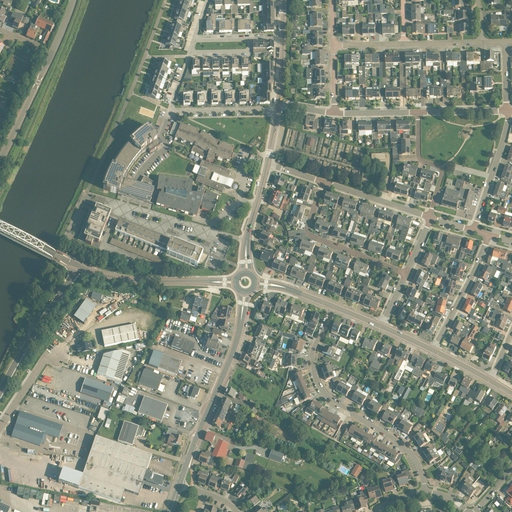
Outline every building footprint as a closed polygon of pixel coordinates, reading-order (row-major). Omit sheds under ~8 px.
[(13,2),(7,0),(0,0),(0,1),(4,2),(3,6),(10,8),(13,2)] [(224,0),(212,0),(212,2),(215,2),(215,7),(221,7),(221,10),(221,15),(225,15),(225,7),(224,0)] [(224,0),(225,7),(230,7),(230,15),(234,15),(234,3),(231,3),(230,0),(224,0)] [(243,7),(243,0),(237,0),(237,3),(234,3),(234,15),(238,15),(238,7),(243,7)] [(253,2),(250,2),(249,0),(243,0),(243,7),(249,6),(249,14),(253,14),(253,2)] [(368,2),(368,0),(361,0),(362,3),(365,3),(365,6),(367,6),(368,15),(372,15),(371,2),(368,2)] [(385,14),(385,10),(385,5),(382,5),(381,0),(373,0),(374,1),(377,1),(377,4),(377,5),(380,6),(380,15),(381,14),(385,14)] [(262,12),(273,12),(273,11),(273,2),(273,1),(273,2),(267,2),(266,2),(262,2),(262,12)] [(308,12),(315,12),(315,9),(322,9),(321,2),(312,2),(312,9),(307,9),(307,12),(308,12)] [(179,4),(178,9),(189,13),(186,12),(188,7),(190,8),(179,4)] [(187,18),(189,13),(178,9),(176,14),(187,18)] [(500,25),(506,25),(506,16),(511,16),(511,10),(504,10),(505,16),(491,17),(491,28),(494,27),(494,28),(496,28),(496,27),(500,27),(500,25)] [(273,12),(262,12),(263,22),(273,22),(273,21),(273,12)] [(310,22),(322,21),(322,15),(315,15),(315,12),(308,12),(308,15),(310,15),(310,22)] [(455,21),(459,21),(468,21),(468,13),(459,14),(455,14),(455,21)] [(24,14),(23,16),(20,22),(18,21),(20,17),(14,14),(12,19),(16,20),(12,28),(18,30),(21,22),(24,24),(26,18),(27,16),(24,14)] [(176,23),(182,25),(183,23),(185,23),(187,18),(176,14),(174,19),(174,20),(177,21),(176,23)] [(204,33),(213,33),(213,29),(216,29),(216,23),(216,15),(211,15),(211,23),(206,23),(206,29),(204,29),(204,33)] [(39,18),(35,26),(47,31),(41,44),(45,46),(54,25),(39,18)] [(225,33),(232,33),(232,29),(235,29),(235,23),(234,20),(229,20),(229,22),(225,22),(225,33)] [(308,28),(308,31),(315,31),(315,28),(322,28),(322,21),(310,22),(310,28),(308,28)] [(216,29),(219,29),(219,33),(225,33),(225,22),(219,22),(219,23),(216,23),(216,29)] [(235,23),(235,29),(238,29),(238,31),(238,32),(244,32),(244,22),(238,22),(235,23)] [(250,22),(244,22),(244,32),(250,32),(250,29),(253,28),(253,22),(250,22)] [(273,22),(263,22),(264,22),(264,27),(264,32),(266,32),(274,32),(273,25),(273,22)] [(182,25),(176,23),(175,25),(172,24),(172,25),(171,30),(182,33),(183,28),(184,28),(181,27),(182,25)] [(33,32),(35,27),(31,25),(26,37),(30,39),(33,32)] [(424,35),(424,30),(423,25),(416,25),(416,27),(412,27),(412,35),(424,35)] [(33,32),(30,39),(34,41),(39,29),(35,27),(33,32)] [(169,35),(178,38),(178,37),(179,33),(182,33),(171,30),(169,35),(169,34),(169,35)] [(303,35),(309,34),(313,34),(313,41),(322,41),(322,34),(319,34),(319,31),(315,31),(308,31),(303,31),(303,35)] [(178,38),(169,35),(167,40),(176,43),(178,38)] [(170,47),(169,50),(173,50),(174,48),(176,43),(167,40),(166,45),(165,45),(170,47)] [(322,47),(322,41),(313,41),(310,41),(310,43),(307,45),(308,50),(318,50),(318,47),(322,47)] [(263,54),(263,43),(253,43),(253,44),(253,49),(253,50),(253,54),(263,54)] [(263,43),(263,54),(263,53),(269,53),(273,53),(273,50),(273,43),(266,43),(263,43)] [(316,60),(325,60),(325,53),(318,53),(318,50),(308,50),(302,51),(302,55),(311,55),(311,54),(316,54),(316,60)] [(484,69),(484,72),(494,72),(494,67),(490,68),(490,62),(494,62),(494,54),(487,54),(487,65),(484,66),(484,69)] [(406,55),(406,60),(406,64),(403,64),(403,72),(403,78),(406,78),(406,72),(406,68),(413,68),(413,66),(413,55),(406,55)] [(383,79),(382,72),(382,63),(379,63),(379,56),(372,56),(372,65),(372,68),(379,68),(379,72),(379,79),(383,79)] [(385,56),(385,61),(385,63),(382,63),(382,72),(383,79),(386,79),(386,69),(392,69),(392,64),(392,56),(385,56)] [(217,60),(212,60),(213,73),(222,73),(222,59),(222,60),(222,66),(219,66),(219,64),(219,63),(217,63),(217,60)] [(232,70),(232,59),(232,66),(229,66),(229,63),(229,62),(227,62),(227,59),(222,59),(222,73),(232,73),(232,70)] [(232,59),(232,70),(236,70),(236,73),(242,73),(242,59),(241,59),(242,66),(239,66),(238,63),(238,62),(237,62),(237,59),(232,59)] [(246,59),(242,59),(242,70),(245,70),(246,72),(252,72),(251,65),(248,65),(248,63),(246,63),(246,59)] [(158,65),(158,66),(169,70),(169,69),(167,69),(166,69),(168,64),(169,62),(169,61),(165,61),(164,62),(160,60),(160,61),(158,66),(158,65)] [(199,67),(199,64),(199,63),(198,63),(198,60),(193,60),(193,66),(191,66),(192,71),(196,71),(197,74),(203,73),(203,60),(202,60),(203,67),(199,67)] [(203,60),(203,73),(213,73),(212,60),(212,66),(209,66),(209,64),(209,63),(207,63),(207,60),(203,60)] [(316,66),(313,66),(311,67),(311,70),(318,70),(318,67),(325,66),(325,60),(316,60),(316,66)] [(261,74),(272,74),(272,64),(266,64),(265,64),(261,64),(261,74)] [(167,75),(169,70),(158,66),(156,71),(167,75)] [(311,79),(325,79),(325,73),(318,73),(318,70),(311,70),(311,73),(312,73),(312,79),(311,79)] [(154,76),(163,79),(164,74),(167,75),(156,71),(155,76),(154,76)] [(272,74),(261,74),(262,84),(261,84),(273,84),(272,84),(272,74)] [(154,78),(153,81),(161,84),(163,79),(154,76),(154,78)] [(423,78),(423,84),(423,90),(427,90),(427,98),(429,98),(429,99),(430,99),(430,98),(434,98),(434,90),(433,87),(427,87),(427,84),(426,78),(423,78)] [(447,98),(450,98),(450,99),(451,99),(451,98),(454,98),(454,90),(454,87),(447,87),(447,78),(443,78),(444,84),(444,87),(444,94),(447,94),(447,98)] [(325,86),(325,79),(311,79),(312,86),(312,89),(318,89),(318,86),(325,86)] [(390,99),(393,99),(393,91),(393,88),(389,88),(386,85),(386,79),(383,79),(383,83),(383,96),(386,96),(386,99),(389,99),(389,100),(390,100),(390,99)] [(477,92),(477,87),(485,87),(485,90),(492,90),(492,79),(476,79),(476,83),(470,83),(470,92),(477,92)] [(161,84),(153,81),(151,84),(151,86),(150,86),(159,89),(160,89),(159,89),(161,84)] [(380,96),(383,96),(383,83),(379,83),(379,87),(373,87),(373,91),(373,99),(376,99),(376,100),(377,100),(377,99),(380,99),(380,96)] [(273,84),(261,84),(261,89),(259,89),(259,94),(271,94),(270,84),(272,84),(273,84)] [(159,89),(150,86),(151,86),(149,91),(148,91),(158,94),(157,94),(159,89)] [(323,89),(318,89),(312,89),(308,89),(308,92),(311,92),(311,100),(315,100),(316,99),(325,99),(325,92),(323,92),(323,89)] [(359,92),(352,92),(353,100),(356,100),(357,100),(360,100),(360,97),(363,97),(363,90),(359,90),(359,92)] [(369,100),(373,99),(373,91),(366,92),(366,90),(363,90),(363,97),(366,97),(366,100),(369,100)] [(147,96),(155,99),(157,94),(158,95),(158,94),(148,91),(149,91),(147,96)] [(232,105),(232,102),(232,101),(235,101),(235,102),(235,91),(229,91),(229,94),(225,94),(225,101),(224,101),(224,105),(225,105),(232,105)] [(239,105),(244,105),(246,105),(246,101),(249,101),(249,102),(249,91),(243,91),(243,94),(239,94),(239,100),(238,100),(238,104),(239,104),(239,105)] [(183,105),(183,106),(190,106),(190,102),(193,102),(193,103),(193,92),(187,92),(187,95),(183,95),(183,101),(182,101),(182,105),(183,105)] [(207,103),(207,92),(201,92),(201,95),(197,95),(197,101),(196,101),(196,105),(197,105),(197,106),(204,106),(204,102),(207,102),(207,103)] [(218,105),(218,103),(218,101),(221,101),(221,103),(221,92),(215,92),(215,95),(211,95),(211,101),(210,101),(210,105),(211,105),(218,105)] [(271,94),(259,94),(259,95),(260,100),(259,100),(259,105),(263,104),(263,105),(269,104),(269,94),(270,94),(270,95),(271,95),(271,94)] [(0,125),(3,119),(8,111),(0,106),(0,125)] [(317,131),(318,128),(319,123),(314,122),(315,119),(307,118),(306,126),(313,128),(313,130),(317,131)] [(326,121),(325,126),(325,129),(324,129),(324,132),(324,133),(331,133),(331,132),(335,133),(336,126),(332,126),(332,121),(326,121)] [(174,122),(169,134),(174,136),(179,124),(174,122)] [(340,141),(341,141),(343,141),(343,135),(348,135),(348,131),(352,131),(352,123),(343,123),(343,126),(340,126),(340,141)] [(384,136),(384,132),(384,123),(378,124),(378,132),(378,133),(375,133),(375,140),(378,140),(378,136),(384,136)] [(394,133),(394,140),(397,140),(397,136),(399,135),(399,131),(403,131),(403,123),(397,123),(397,131),(397,133),(394,133)] [(233,148),(220,143),(218,147),(216,146),(218,142),(202,132),(200,136),(197,135),(199,130),(180,124),(178,132),(177,132),(175,138),(193,146),(194,143),(195,144),(194,146),(191,151),(196,154),(199,156),(204,159),(204,158),(207,158),(206,161),(209,162),(208,163),(202,161),(199,168),(196,167),(193,174),(198,176),(195,182),(202,185),(201,189),(202,190),(204,186),(222,193),(224,187),(230,189),(233,182),(228,179),(230,172),(210,164),(211,163),(213,163),(215,155),(216,156),(215,158),(229,162),(231,156),(234,147),(233,147),(233,148)] [(129,149),(127,151),(126,149),(125,149),(123,153),(125,154),(123,156),(122,155),(121,155),(123,156),(122,158),(120,157),(117,161),(119,162),(118,164),(116,163),(114,166),(116,168),(114,170),(112,168),(110,172),(107,178),(108,178),(110,179),(107,184),(105,183),(104,185),(104,187),(104,188),(104,187),(107,188),(106,191),(109,192),(118,194),(118,195),(119,194),(150,203),(153,193),(154,189),(153,189),(154,184),(144,177),(140,184),(139,185),(122,180),(122,179),(123,179),(126,173),(129,168),(133,163),(136,158),(140,154),(145,149),(146,148),(147,150),(150,154),(160,147),(159,147),(158,145),(160,144),(158,141),(158,140),(151,129),(151,130),(149,131),(147,129),(148,129),(147,128),(143,131),(144,131),(145,133),(141,137),(139,135),(139,134),(135,138),(133,140),(131,142),(132,142),(133,144),(132,145),(130,144),(127,147),(129,149)] [(408,178),(409,175),(411,168),(405,166),(403,173),(402,177),(408,178)] [(417,169),(411,168),(409,175),(415,177),(418,169),(417,169)] [(429,172),(423,171),(420,178),(427,180),(429,172)] [(427,180),(428,181),(433,182),(435,174),(429,172),(427,180)] [(511,175),(504,172),(501,179),(508,181),(511,182),(511,178),(511,175)] [(159,178),(158,183),(157,191),(161,191),(161,195),(159,194),(156,206),(197,218),(200,207),(202,207),(201,210),(213,213),(217,196),(206,193),(206,195),(203,195),(205,190),(202,190),(201,189),(198,188),(196,195),(191,194),(192,183),(159,178)] [(275,185),(278,187),(282,188),(285,181),(278,178),(275,185)] [(455,187),(456,187),(463,189),(465,182),(457,180),(455,187)] [(502,192),(505,193),(508,194),(509,192),(506,191),(507,187),(498,183),(496,190),(502,192)] [(301,188),(299,194),(302,195),(309,197),(311,191),(307,190),(308,187),(303,185),(302,188),(301,188)] [(395,193),(401,195),(403,187),(397,186),(394,193),(395,193)] [(272,198),(289,205),(291,200),(281,196),(282,195),(280,194),(282,188),(278,187),(277,190),(278,191),(276,193),(274,192),(273,195),(272,195),(271,197),(272,198)] [(409,189),(403,187),(401,195),(407,197),(409,189)] [(460,210),(461,208),(465,191),(461,189),(460,193),(446,189),(444,198),(452,200),(449,208),(457,210),(457,209),(460,210)] [(502,192),(496,190),(494,196),(500,198),(502,192)] [(415,199),(421,201),(423,193),(417,191),(414,199),(415,199)] [(461,208),(460,210),(464,211),(465,209),(469,210),(474,193),(465,191),(461,208)] [(429,195),(423,193),(421,201),(427,203),(429,195)] [(309,197),(302,195),(299,194),(297,198),(300,199),(300,201),(307,203),(309,197)] [(331,203),(333,196),(327,194),(325,201),(331,203)] [(333,196),(331,203),(334,205),(332,209),(335,210),(337,205),(339,198),(333,196)] [(286,212),(289,205),(272,198),(269,204),(273,206),(273,207),(286,212)] [(442,206),(449,208),(452,200),(444,198),(442,206)] [(347,213),(349,209),(351,202),(345,200),(341,211),(347,213)] [(353,218),(351,222),(354,223),(357,214),(358,211),(355,210),(357,204),(351,202),(349,209),(355,211),(353,218)] [(501,217),(505,218),(505,219),(503,226),(510,228),(511,218),(511,217),(506,216),(505,216),(506,211),(507,211),(509,204),(505,203),(504,208),(501,216),(501,217)] [(96,206),(96,207),(94,211),(90,210),(77,240),(91,246),(93,241),(99,243),(103,232),(106,223),(107,223),(111,212),(96,206)] [(360,215),(357,214),(354,223),(357,224),(359,219),(360,219),(361,217),(366,219),(369,208),(363,206),(361,213),(360,215)] [(298,207),(296,213),(303,215),(305,209),(298,207)] [(501,216),(504,208),(500,207),(498,212),(491,210),(490,214),(489,217),(490,217),(489,218),(489,219),(488,222),(495,224),(497,216),(497,215),(501,216)] [(376,210),(369,208),(366,219),(372,221),(370,228),(373,229),(376,217),(373,216),(376,210)] [(385,221),(387,214),(381,212),(379,218),(376,217),(373,229),(376,230),(379,219),(385,221)] [(292,215),(291,218),(294,219),(298,221),(301,222),(303,215),(296,213),(294,216),(292,215)] [(394,216),(387,214),(385,221),(391,223),(394,216)] [(278,223),(274,221),(265,218),(265,219),(264,219),(263,221),(264,222),(263,225),(268,227),(266,231),(274,234),(275,229),(270,228),(271,224),(276,226),(278,223)] [(294,219),(291,218),(289,224),(296,227),(298,221),(294,219)] [(393,229),(391,235),(394,236),(395,230),(398,231),(400,226),(403,227),(406,220),(399,218),(395,230),(393,229)] [(321,223),(318,222),(315,230),(321,232),(324,224),(325,220),(322,219),(321,223)] [(403,227),(400,238),(406,240),(407,237),(405,236),(406,232),(408,233),(412,222),(406,220),(403,227)] [(124,223),(119,221),(115,231),(120,234),(124,223)] [(125,236),(129,226),(124,223),(120,234),(125,236)] [(330,226),(324,224),(321,232),(328,234),(330,226)] [(130,238),(134,228),(129,226),(125,236),(130,238)] [(135,240),(139,230),(134,228),(130,238),(135,240)] [(333,237),(339,239),(342,231),(335,229),(333,237)] [(141,242),(145,232),(139,230),(135,240),(141,242)] [(348,233),(342,231),(339,239),(345,241),(348,233)] [(146,244),(150,234),(145,232),(141,242),(146,244)] [(263,232),(263,233),(261,236),(262,236),(260,240),(266,242),(265,245),(264,245),(263,245),(271,248),(274,241),(270,239),(271,235),(263,232)] [(151,246),(155,236),(150,234),(146,244),(151,246)] [(439,246),(440,243),(441,243),(443,235),(436,234),(435,237),(434,241),(433,245),(439,246)] [(156,248),(160,238),(155,236),(151,246),(156,248)] [(351,244),(357,246),(359,238),(353,236),(351,244)] [(445,247),(449,248),(447,255),(450,256),(451,252),(455,239),(448,237),(446,244),(445,247)] [(161,250),(165,240),(160,238),(156,248),(161,250)] [(366,240),(359,238),(357,246),(363,248),(366,240)] [(461,241),(455,239),(451,252),(454,252),(455,249),(458,250),(459,247),(461,241)] [(170,242),(165,240),(161,250),(166,252),(170,242)] [(202,253),(171,240),(170,242),(166,252),(167,253),(167,254),(197,267),(198,264),(202,253)] [(306,251),(309,244),(303,241),(300,249),(306,251)] [(471,251),(473,244),(467,242),(465,249),(462,249),(461,253),(464,254),(464,253),(469,255),(472,256),(474,251),(471,251)] [(375,253),(377,245),(371,243),(368,251),(375,253)] [(309,244),(306,251),(312,254),(315,246),(309,244)] [(383,247),(377,245),(375,253),(381,255),(383,247)] [(324,258),(327,251),(321,248),(318,256),(324,258)] [(396,248),(395,252),(392,260),(399,262),(402,250),(396,248)] [(392,260),(395,252),(389,250),(386,258),(392,260)] [(499,259),(501,252),(495,250),(493,257),(489,257),(487,264),(490,265),(492,258),(499,259)] [(333,253),(327,251),(324,258),(330,261),(333,253)] [(273,261),(274,257),(276,254),(270,252),(269,255),(264,253),(261,260),(268,263),(269,260),(273,261)] [(427,254),(424,260),(430,263),(435,265),(439,257),(433,254),(429,252),(428,255),(427,254)] [(507,253),(501,252),(499,259),(498,262),(504,264),(502,270),(506,272),(508,264),(509,263),(504,262),(505,261),(507,253)] [(342,265),(345,258),(339,255),(336,263),(342,265)] [(351,260),(345,258),(342,265),(348,268),(351,260)] [(429,266),(430,263),(424,260),(422,266),(428,268),(431,270),(430,272),(432,274),(435,275),(438,276),(439,276),(440,272),(432,269),(432,267),(429,266)] [(272,269),(279,272),(282,263),(276,261),(272,269)] [(282,263),(279,272),(285,274),(289,266),(282,263)] [(360,272),(363,265),(357,263),(354,270),(360,272)] [(466,266),(458,264),(457,268),(456,268),(451,266),(450,269),(452,269),(464,272),(466,266)] [(363,265),(360,272),(366,275),(369,267),(363,265)] [(486,266),(483,273),(489,276),(494,278),(497,271),(505,275),(506,272),(502,270),(493,266),(492,269),(486,266)] [(291,277),(297,279),(301,271),(294,268),(291,277)] [(464,272),(452,269),(450,275),(452,276),(451,279),(457,281),(458,281),(459,278),(462,279),(464,272)] [(301,271),(297,279),(304,282),(307,273),(301,271)] [(419,271),(416,277),(426,282),(429,276),(425,274),(419,271)] [(383,277),(381,282),(388,285),(391,279),(387,278),(388,275),(383,273),(382,276),(383,277)] [(486,282),(489,276),(483,273),(480,279),(486,282)] [(309,284),(315,286),(319,278),(312,275),(309,284)] [(423,288),(426,282),(416,277),(414,283),(420,286),(418,289),(429,294),(431,291),(423,288)] [(325,280),(319,278),(315,286),(322,289),(325,280)] [(446,282),(448,283),(447,286),(447,288),(454,291),(456,284),(457,281),(451,279),(447,278),(446,282)] [(327,291),(334,294),(337,285),(331,282),(327,291)] [(388,285),(381,282),(378,288),(385,291),(388,285)] [(500,285),(503,286),(511,290),(510,293),(511,293),(511,286),(508,285),(504,284),(502,282),(500,285)] [(474,289),(480,292),(483,286),(477,283),(474,289)] [(344,288),(337,285),(334,294),(340,296),(344,288)] [(439,297),(442,298),(447,299),(448,296),(453,297),(454,291),(447,288),(446,291),(446,290),(445,294),(440,293),(439,297)] [(409,289),(407,295),(409,297),(414,299),(417,293),(409,289)] [(480,292),(474,289),(471,295),(477,298),(480,292)] [(345,298),(352,301),(355,292),(349,290),(345,298)] [(91,298),(101,301),(102,295),(93,292),(91,298)] [(362,295),(361,295),(355,292),(352,301),(358,303),(362,295)] [(511,300),(511,301),(511,300),(511,297),(508,296),(503,294),(502,297),(508,299),(506,302),(495,297),(494,300),(500,302),(506,305),(511,307),(511,300)] [(364,305),(370,308),(374,299),(367,297),(364,305)] [(189,324),(190,322),(191,317),(196,319),(200,309),(202,299),(199,298),(199,299),(196,298),(192,312),(191,315),(182,312),(180,319),(183,320),(182,322),(189,324)] [(431,305),(445,309),(447,303),(447,299),(442,298),(441,301),(438,301),(438,303),(427,300),(426,304),(431,305)] [(205,300),(202,299),(200,309),(202,309),(201,314),(205,315),(208,302),(205,301),(205,300)] [(374,299),(370,308),(377,311),(380,302),(374,299)] [(478,302),(480,303),(485,306),(490,308),(491,305),(479,299),(478,302)] [(468,300),(465,306),(472,309),(475,303),(468,300)] [(86,301),(74,319),(84,325),(96,307),(86,301)] [(265,302),(261,312),(262,312),(265,313),(266,312),(269,313),(268,316),(273,305),(268,304),(265,303),(265,302)] [(491,304),(491,305),(490,308),(499,312),(502,313),(503,311),(510,314),(511,310),(511,307),(506,305),(500,302),(499,304),(504,307),(503,310),(500,309),(500,308),(491,304)] [(282,303),(282,304),(278,303),(275,311),(280,313),(281,312),(284,314),(288,305),(282,303)] [(398,317),(404,320),(407,312),(403,310),(406,305),(403,303),(400,309),(398,313),(399,314),(398,317)] [(416,312),(415,312),(417,308),(416,308),(417,304),(415,303),(414,303),(411,310),(413,311),(412,314),(408,322),(414,325),(417,318),(418,317),(414,315),(416,312)] [(435,313),(443,315),(445,309),(431,305),(431,307),(436,309),(435,313)] [(296,316),(299,308),(293,306),(292,310),(289,309),(286,316),(291,318),(292,315),(296,316)] [(471,316),(473,317),(476,311),(474,310),(472,309),(465,306),(462,312),(468,315),(471,316)] [(229,320),(230,317),(232,310),(231,309),(230,308),(229,308),(228,309),(223,308),(222,312),(221,312),(219,318),(229,320)] [(305,310),(299,308),(296,316),(299,318),(298,321),(303,323),(306,316),(303,315),(305,310)] [(491,319),(498,322),(506,325),(508,319),(501,316),(498,315),(499,312),(490,308),(488,311),(494,313),(491,319)] [(310,322),(305,333),(312,336),(319,322),(318,321),(320,316),(314,314),(310,322)] [(418,317),(417,318),(414,325),(420,328),(424,320),(418,317)] [(438,325),(441,319),(439,318),(436,317),(431,325),(429,325),(426,331),(433,334),(436,328),(437,325),(438,325)] [(493,326),(495,327),(496,328),(503,331),(506,325),(498,322),(491,319),(489,318),(489,320),(494,323),(493,326)] [(212,319),(211,323),(218,324),(219,324),(220,324),(219,328),(228,330),(230,323),(216,320),(212,319)] [(456,334),(459,336),(460,333),(459,333),(463,326),(456,322),(453,329),(457,331),(456,334)] [(340,338),(345,327),(343,332),(340,331),(342,325),(336,323),(331,334),(340,338)] [(465,333),(469,335),(474,326),(473,325),(470,329),(468,328),(465,333)] [(139,340),(136,326),(101,332),(104,347),(139,340)] [(275,330),(272,329),(265,326),(264,329),(259,327),(257,332),(265,336),(267,332),(270,334),(271,332),(274,333),(275,330)] [(476,332),(478,328),(474,326),(469,335),(466,339),(461,348),(470,353),(473,347),(468,345),(471,340),(473,341),(478,333),(476,332)] [(350,340),(354,331),(352,336),(349,335),(351,330),(345,327),(340,338),(349,342),(350,340)] [(482,333),(488,336),(490,330),(485,327),(482,333)] [(350,340),(349,342),(350,340),(354,342),(353,343),(355,344),(355,346),(358,348),(361,340),(358,339),(360,334),(354,331),(350,340)] [(265,336),(257,332),(255,338),(259,340),(258,343),(265,345),(267,340),(264,339),(265,336)] [(458,346),(460,347),(465,339),(466,339),(469,335),(465,333),(464,332),(463,334),(460,333),(459,336),(456,334),(454,337),(451,343),(458,346)] [(292,340),(292,342),(295,343),(293,350),(301,353),(303,346),(304,346),(305,343),(295,340),(296,336),(283,333),(281,337),(292,340)] [(209,339),(206,347),(214,351),(217,342),(216,342),(217,338),(206,334),(205,338),(209,339)] [(186,341),(186,340),(185,340),(184,340),(175,337),(171,347),(190,354),(194,344),(186,341)] [(373,362),(377,353),(373,351),(378,341),(374,339),(372,343),(366,340),(362,348),(366,349),(367,348),(373,351),(369,360),(373,362)] [(79,345),(80,347),(77,348),(78,353),(81,352),(81,354),(90,352),(88,343),(79,345)] [(250,349),(259,353),(261,354),(263,350),(265,345),(258,343),(257,345),(252,344),(250,349)] [(385,356),(386,355),(388,356),(392,348),(385,345),(384,348),(381,346),(377,352),(385,356)] [(489,346),(486,351),(482,359),(489,362),(492,356),(496,347),(491,345),(490,347),(489,346)] [(334,354),(336,355),(338,349),(332,347),(331,350),(326,348),(323,354),(332,358),(334,354)] [(396,365),(398,365),(405,351),(399,348),(395,356),(396,356),(394,359),(398,361),(396,365)] [(261,354),(259,353),(250,349),(248,355),(252,357),(251,359),(257,363),(260,357),(261,354)] [(158,369),(163,355),(153,351),(148,365),(158,369)] [(407,366),(408,363),(409,362),(407,361),(411,354),(405,351),(398,365),(394,373),(397,374),(393,382),(398,384),(404,371),(407,367),(407,366)] [(130,354),(122,352),(103,356),(97,375),(121,383),(130,354)] [(163,355),(158,369),(176,376),(178,371),(182,372),(184,368),(180,367),(182,362),(163,355)] [(261,366),(257,363),(250,359),(247,358),(247,357),(243,355),(240,361),(248,365),(249,362),(252,363),(251,365),(258,369),(259,367),(260,368),(261,366)] [(411,369),(412,367),(415,369),(420,359),(414,356),(411,362),(411,363),(410,364),(408,363),(407,366),(407,367),(411,369)] [(285,368),(291,368),(292,369),(293,368),(297,368),(297,357),(285,357),(285,368)] [(420,359),(415,369),(412,375),(418,377),(426,362),(420,359)] [(370,367),(378,371),(381,363),(374,360),(370,367)] [(422,375),(428,378),(431,374),(434,366),(433,365),(432,364),(431,364),(428,363),(422,375)] [(511,370),(511,364),(508,363),(507,365),(506,365),(506,364),(504,368),(505,368),(503,371),(508,374),(511,370)] [(322,370),(324,375),(333,373),(331,367),(322,370)] [(256,375),(246,369),(243,376),(240,375),(236,382),(247,387),(250,382),(252,383),(256,375)] [(157,391),(163,377),(144,370),(139,384),(157,391)] [(265,375),(256,370),(254,374),(262,379),(265,375)] [(294,376),(296,382),(303,379),(302,376),(303,375),(302,373),(297,375),(295,372),(292,373),(294,376)] [(335,378),(334,376),(333,373),(324,375),(326,381),(335,378)] [(432,386),(434,382),(442,386),(447,377),(446,377),(446,376),(446,375),(445,374),(444,375),(443,375),(442,376),(437,374),(434,379),(432,378),(430,381),(428,384),(432,386)] [(468,389),(472,381),(466,378),(459,391),(467,395),(470,390),(468,389)] [(85,379),(80,393),(109,403),(113,389),(85,379)] [(342,381),(339,379),(336,385),(338,387),(336,391),(341,394),(346,386),(341,383),(342,381)] [(425,389),(428,384),(430,381),(426,379),(422,388),(425,389)] [(448,392),(449,390),(453,392),(454,389),(458,383),(452,379),(448,386),(446,391),(448,392)] [(300,392),(307,389),(306,386),(307,385),(306,383),(298,387),(295,388),(296,390),(299,389),(300,392)] [(351,394),(356,387),(353,385),(351,389),(346,386),(341,394),(346,397),(349,393),(351,394)] [(194,400),(196,397),(197,398),(200,390),(189,386),(186,393),(188,394),(186,397),(194,400)] [(359,388),(356,387),(351,394),(354,396),(352,400),(357,403),(361,395),(356,392),(359,388)] [(405,400),(411,390),(406,388),(401,398),(405,400)] [(236,392),(228,389),(225,396),(235,400),(236,396),(235,396),(236,392)] [(298,399),(311,393),(310,391),(308,392),(307,389),(300,392),(297,393),(298,396),(297,396),(298,399)] [(466,400),(471,403),(473,400),(480,404),(485,395),(479,391),(477,395),(471,391),(466,400)] [(310,396),(311,395),(311,393),(298,399),(300,404),(311,399),(310,396)] [(366,398),(361,395),(357,403),(362,406),(364,402),(367,404),(371,397),(368,396),(366,398)] [(119,396),(116,402),(123,405),(125,399),(119,396)] [(161,423),(168,406),(144,397),(138,414),(161,423)] [(373,412),(377,404),(372,401),(374,399),(371,397),(367,404),(370,405),(367,409),(373,412)] [(232,403),(224,399),(219,410),(227,413),(229,409),(234,411),(235,408),(230,406),(232,403)] [(486,400),(483,405),(485,407),(486,406),(492,410),(497,403),(491,399),(489,402),(486,400)] [(312,416),(315,411),(319,404),(317,402),(316,404),(314,402),(310,408),(308,407),(305,412),(312,416)] [(382,407),(377,404),(373,412),(378,415),(380,411),(383,413),(386,406),(388,403),(385,402),(382,407)] [(321,405),(319,404),(315,411),(319,414),(322,409),(322,410),(323,408),(320,406),(321,405)] [(389,408),(386,406),(383,413),(385,414),(382,420),(387,423),(393,413),(388,410),(389,408)] [(421,422),(426,412),(415,406),(412,412),(421,422)] [(436,416),(439,418),(445,407),(442,406),(436,416)] [(500,424),(503,421),(506,416),(504,414),(507,410),(501,406),(496,413),(499,415),(495,420),(500,424)] [(97,419),(103,421),(109,410),(101,407),(97,419)] [(325,411),(322,410),(322,409),(319,414),(317,418),(322,421),(328,411),(326,409),(325,411)] [(227,413),(219,410),(215,419),(223,423),(226,417),(229,418),(230,414),(227,413)] [(322,421),(326,424),(332,415),(329,413),(330,412),(328,411),(322,421)] [(20,412),(16,425),(44,434),(58,439),(62,427),(20,412)] [(393,412),(393,413),(387,423),(392,426),(395,422),(397,423),(401,417),(403,414),(400,413),(399,414),(397,413),(397,414),(393,412)] [(334,416),(332,415),(326,424),(331,427),(337,416),(335,415),(334,416)] [(339,417),(337,416),(331,427),(338,431),(343,423),(341,421),(341,420),(338,419),(339,417)] [(403,432),(407,424),(402,421),(404,419),(401,417),(397,423),(400,425),(398,429),(403,432)] [(431,431),(441,440),(444,435),(442,433),(448,423),(446,422),(439,418),(431,431)] [(221,426),(227,428),(228,429),(230,425),(223,423),(215,419),(213,425),(216,426),(215,427),(220,429),(221,426)] [(124,422),(118,441),(132,446),(136,435),(142,437),(144,429),(138,427),(124,422)] [(413,430),(415,432),(420,427),(423,424),(421,422),(418,425),(413,430)] [(413,427),(407,424),(403,432),(408,435),(413,427)] [(40,447),(44,434),(16,425),(11,437),(40,447)] [(352,438),(354,436),(357,430),(354,428),(355,426),(353,425),(352,428),(349,426),(344,435),(347,437),(348,435),(352,438)] [(503,427),(500,425),(494,433),(497,435),(503,427)] [(262,437),(264,431),(256,428),(254,434),(262,437)] [(172,430),(171,432),(168,440),(167,444),(173,446),(173,445),(179,447),(180,445),(181,443),(181,442),(182,439),(181,438),(181,437),(177,435),(178,432),(172,430)] [(360,431),(357,430),(354,436),(352,438),(357,441),(363,431),(361,430),(360,431)] [(365,432),(363,431),(357,441),(361,444),(363,441),(367,435),(364,433),(365,432)] [(417,443),(427,437),(424,432),(414,438),(417,443)] [(446,433),(444,435),(441,440),(446,444),(449,440),(447,438),(449,435),(446,433)] [(217,446),(215,451),(223,455),(228,444),(220,440),(219,441),(215,439),(216,437),(209,434),(206,441),(212,444),(213,444),(217,446)] [(368,444),(372,436),(370,435),(369,436),(367,435),(363,441),(368,444)] [(369,445),(372,447),(376,440),(373,439),(374,437),(372,436),(368,444),(367,445),(369,446),(369,445)] [(426,448),(432,445),(434,443),(433,441),(431,442),(427,437),(417,443),(420,448),(424,446),(426,448)] [(501,442),(505,445),(509,440),(505,437),(501,442)] [(91,452),(146,471),(152,457),(130,449),(96,438),(91,452)] [(372,447),(371,448),(376,451),(380,445),(377,443),(378,441),(376,440),(372,447)] [(382,446),(380,445),(376,451),(374,454),(379,457),(385,446),(383,445),(382,446)] [(432,445),(426,448),(428,451),(424,454),(427,459),(434,454),(432,451),(435,449),(432,445)] [(387,447),(385,446),(379,457),(384,459),(385,456),(389,450),(386,448),(387,447)] [(392,451),(389,450),(385,456),(390,459),(395,451),(393,450),(392,451)] [(212,466),(215,458),(221,460),(223,455),(215,451),(213,455),(207,452),(205,455),(202,454),(199,462),(207,465),(207,464),(212,466)] [(397,452),(395,451),(390,459),(389,462),(393,464),(395,465),(402,458),(398,456),(399,455),(396,454),(397,452)] [(164,477),(146,471),(91,452),(78,489),(96,495),(120,503),(124,491),(138,496),(142,486),(159,491),(164,477)] [(437,452),(434,454),(427,459),(430,464),(434,461),(436,464),(442,460),(437,452)] [(277,453),(275,460),(284,462),(286,456),(277,453)] [(240,460),(238,468),(245,470),(247,463),(240,460)] [(479,469),(473,463),(470,465),(476,471),(479,469)] [(363,468),(357,465),(351,475),(357,478),(363,468)] [(445,483),(448,474),(445,473),(445,470),(440,469),(438,476),(441,477),(440,481),(445,483)] [(405,473),(401,474),(402,476),(397,478),(399,487),(408,484),(408,481),(411,480),(408,471),(405,472),(405,473)] [(204,472),(203,476),(201,475),(202,473),(199,472),(197,478),(200,479),(198,483),(205,485),(209,474),(204,472)] [(448,474),(445,483),(451,485),(453,480),(456,481),(458,474),(453,472),(452,475),(448,474)] [(213,474),(212,478),(209,486),(216,489),(217,485),(220,486),(222,479),(217,477),(217,476),(213,474)] [(236,484),(240,476),(235,475),(232,482),(236,484)] [(390,477),(391,480),(383,482),(385,492),(394,490),(393,486),(396,485),(394,476),(390,477)] [(461,490),(466,494),(472,487),(469,485),(471,482),(467,479),(462,485),(464,487),(461,490)] [(224,481),(221,489),(228,492),(231,483),(224,481)] [(243,489),(240,486),(233,494),(235,495),(235,496),(236,496),(239,499),(242,495),(244,497),(250,490),(245,487),(243,489)] [(472,487),(466,494),(470,498),(473,494),(476,496),(481,491),(476,487),(474,490),(472,487)] [(382,497),(379,488),(368,491),(370,499),(378,497),(378,498),(382,497)] [(360,493),(361,496),(354,498),(358,511),(366,508),(365,504),(369,503),(365,491),(360,493)] [(59,499),(60,498),(31,492),(30,497),(36,498),(35,503),(42,504),(43,500),(48,501),(47,506),(49,507),(50,504),(52,505),(53,498),(59,499)] [(244,501),(245,501),(243,503),(246,507),(248,505),(249,507),(253,505),(254,507),(261,502),(259,499),(258,500),(253,494),(244,501)] [(282,510),(292,506),(289,498),(279,502),(282,510)] [(342,511),(351,511),(351,509),(355,508),(352,501),(344,504),(346,508),(342,509),(342,511)]
